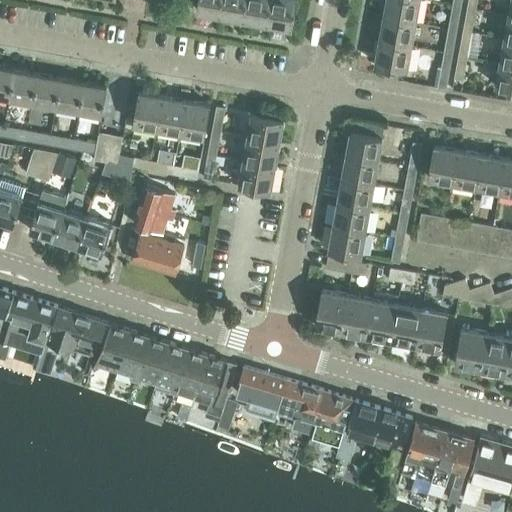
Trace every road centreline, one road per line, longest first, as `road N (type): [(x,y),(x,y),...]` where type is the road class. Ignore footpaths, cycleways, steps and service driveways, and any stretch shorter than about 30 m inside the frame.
road 1 (residential): [(322,90),(0,32)]
road 2 (tertiary): [(276,349),(0,262)]
road 3 (residential): [(276,349),(322,90)]
road 4 (tertiary): [(511,417),(276,349)]
road 5 (residential): [(511,122),(322,90)]
